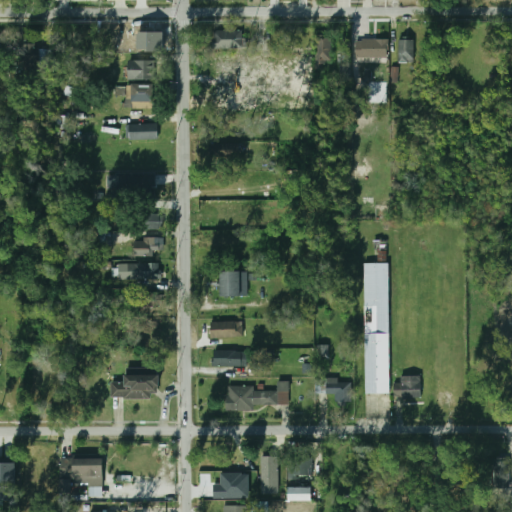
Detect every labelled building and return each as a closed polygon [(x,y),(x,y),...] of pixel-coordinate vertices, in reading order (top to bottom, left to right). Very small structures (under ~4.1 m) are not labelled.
[(242,31),(211,31),(211,50),(242,50),(242,31)] [(332,38),(314,38),(314,61),(332,61),(332,38)] [(387,40),(354,40),(354,58),(387,58),(387,40)] [(414,62),(414,40),(398,40),(398,62),(414,62)] [(53,47),(23,47),(23,71),(39,71),(39,66),(53,66),(53,47)] [(264,75),(263,54),(247,55),(248,76),(264,75)] [(244,75),(244,55),(210,55),(210,75),(244,75)] [(154,79),(154,60),(127,60),(127,79),(154,79)] [(131,84),(131,108),(155,108),(155,84),(131,84)] [(157,125),(133,125),(133,139),(157,139),(157,125)] [(239,158),(239,143),(209,143),(209,158),(239,158)] [(127,193),(154,193),(154,174),(127,174),(127,193)] [(146,229),(161,229),(161,212),(146,212),(146,229)] [(163,257),(163,238),(133,238),(133,257),(163,257)] [(386,250),(387,241),(374,240),(373,249),(386,250)] [(162,280),(162,263),(135,263),(135,280),(162,280)] [(364,263),(365,394),(390,394),(389,263),(364,263)] [(222,271),(222,297),(242,297),(242,271),(222,271)] [(210,338),(242,338),(242,321),(210,321),(210,338)] [(247,351),(214,351),(214,366),(247,366),(247,351)] [(160,375),(125,375),(125,383),(111,383),(111,398),(160,398),(160,375)] [(421,398),(421,378),(394,378),(394,398),(421,398)] [(335,395),(335,404),(352,404),(352,379),(316,379),(316,395),(335,395)] [(287,409),(287,383),(278,383),(278,392),(255,392),(255,386),(227,386),(227,409),(287,409)] [(259,447),(259,473),(276,473),(276,447),(259,447)] [(288,478),(313,478),(313,458),(289,458),(288,478)] [(61,479),(99,479),(99,459),(61,459),(61,479)] [(508,461),(493,461),(493,488),(508,488),(508,461)] [(0,462),(0,502),(16,503),(16,462),(0,462)] [(214,484),(213,498),(249,499),(249,473),(221,472),(221,484),(214,484)] [(288,501),(312,501),(312,488),(288,488),(288,501)]
